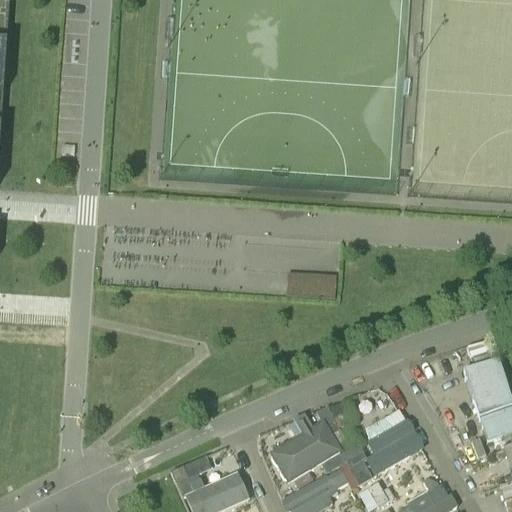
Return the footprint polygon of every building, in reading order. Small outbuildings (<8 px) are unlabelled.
[(0,0),(0,138),(3,102),(6,62),(6,50),(9,16),(10,0),(0,0)] [(337,299),(337,276),(289,275),(288,298),(337,299)] [(511,511),(511,413),(493,355),(470,363),(473,372),(462,375),(487,447),(499,442),(511,474),(509,475),(511,482),(511,486),(498,491),(504,511),(511,511)] [(265,457),(282,488),(339,459),(323,428),(265,457)] [(378,478),(421,453),(409,431),(365,456),(378,478)] [(367,464),(358,449),(321,470),(326,479),(346,468),(350,474),(367,464)] [(358,491),(375,481),(366,466),(350,475),(358,491)] [(176,490),(189,484),(183,471),(170,477),(176,490)] [(336,496),(349,488),(341,474),(327,482),(336,496)] [(183,511),(224,511),(247,502),(236,480),(181,506),(183,511)] [(290,511),(330,511),(323,499),(332,494),(325,482),(286,504),(290,511)] [(429,496),(439,491),(436,486),(429,482),(423,486),(429,496)] [(366,511),(378,511),(389,506),(377,487),(358,499),(366,511)] [(450,511),(453,511),(442,491),(401,511),(450,511)]
